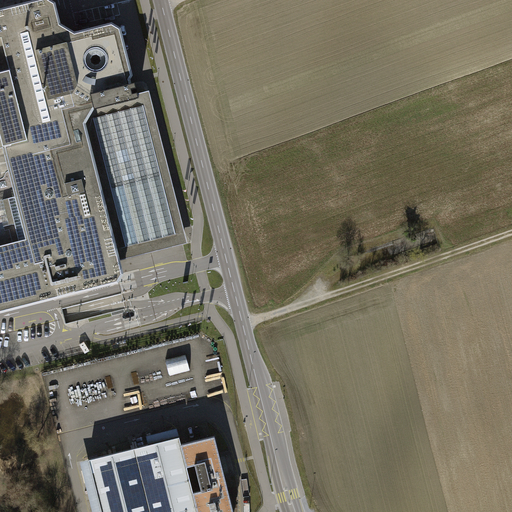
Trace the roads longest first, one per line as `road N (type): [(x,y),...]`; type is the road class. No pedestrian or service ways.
road 1 (tertiary): [(161,0),(294,511)]
road 2 (track): [(243,324),(511,231)]
